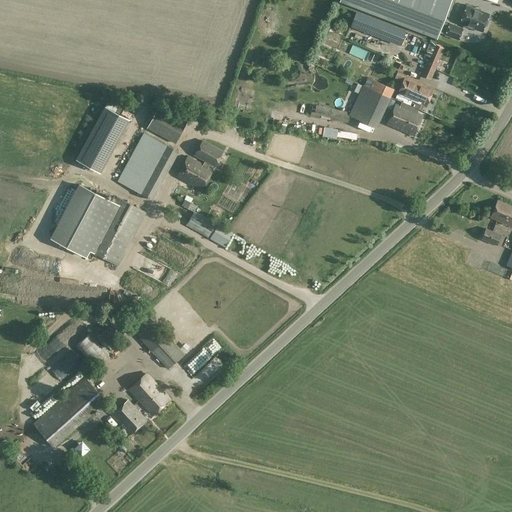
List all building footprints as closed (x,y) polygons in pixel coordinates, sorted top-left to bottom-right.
[(376,0),(339,0),(339,2),(371,14),(376,0)] [(450,0),(377,0),(372,15),(436,39),(450,0)] [(467,4),(460,22),(484,31),(491,12),(467,4)] [(357,13),(352,26),(381,37),(386,24),(357,13)] [(445,35),(459,40),(463,28),(449,23),(445,35)] [(386,24),(381,37),(399,44),(405,31),(386,24)] [(431,40),(430,42),(427,50),(425,55),(429,56),(422,75),(432,79),(443,48),(435,45),(436,42),(431,40)] [(418,82),(412,80),(397,74),(395,79),(402,82),(395,98),(402,102),(409,105),(418,82)] [(368,77),(364,86),(389,98),(394,89),(368,77)] [(433,89),(418,82),(409,105),(418,109),(420,105),(425,107),(433,89)] [(364,86),(363,86),(349,115),(376,127),(389,98),(364,86)] [(449,94),(451,88),(444,86),(442,92),(449,94)] [(409,105),(402,102),(400,106),(396,105),(388,124),(413,135),(422,115),(416,113),(418,109),(409,105)] [(311,111),(310,115),(348,123),(350,112),(322,106),(316,105),(315,112),(311,111)] [(176,143),(187,121),(159,106),(147,128),(176,143)] [(211,115),(208,123),(217,127),(220,119),(211,115)] [(131,189),(158,142),(144,134),(118,182),(131,189)] [(195,155),(205,160),(210,163),(214,165),(222,151),(203,141),(195,155)] [(178,152),(158,142),(131,189),(152,200),(178,152)] [(203,165),(188,157),(177,177),(202,190),(213,170),(208,168),(210,163),(205,160),(203,165)] [(243,177),(249,181),(255,172),(249,168),(243,177)] [(89,250),(115,202),(81,184),(52,238),(87,256),(90,250),(89,250)] [(117,198),(115,202),(89,250),(90,250),(118,265),(145,213),(117,198)] [(511,206),(498,201),(491,217),(511,226),(511,206)] [(457,211),(463,208),(460,202),(454,206),(457,211)] [(194,212),(186,226),(210,239),(218,225),(194,212)] [(486,229),(482,239),(500,246),(504,236),(486,229)] [(167,248),(164,256),(185,263),(188,255),(167,248)] [(477,259),(479,252),(472,250),(470,257),(477,259)] [(183,354),(146,314),(131,328),(168,368),(183,354)] [(96,338),(105,347),(120,333),(111,324),(96,338)] [(129,353),(140,347),(132,331),(121,336),(129,353)] [(90,333),(75,346),(93,368),(109,355),(90,333)] [(64,337),(42,354),(47,360),(69,344),(64,337)] [(208,338),(180,365),(188,374),(217,347),(208,338)] [(193,380),(202,387),(225,358),(216,350),(193,380)] [(54,366),(49,371),(54,377),(59,372),(54,366)] [(152,415),(170,399),(147,373),(129,389),(152,415)] [(54,446),(106,400),(85,377),(33,423),(54,446)] [(131,434),(146,420),(128,400),(112,414),(131,434)]
